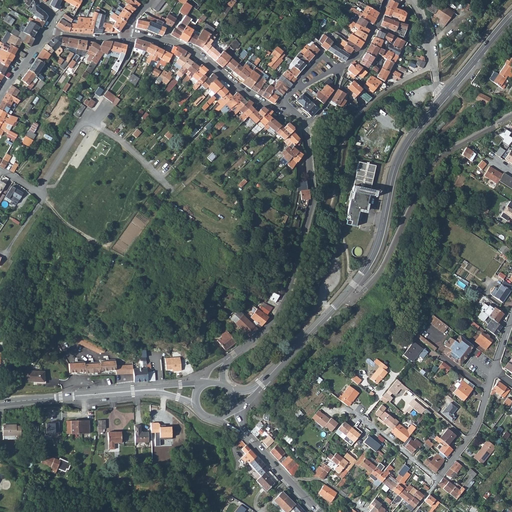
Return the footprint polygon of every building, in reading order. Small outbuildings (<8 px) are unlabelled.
[(23,0),(22,0),(22,1),(26,4),(22,9),(26,11),(26,10),(31,3),(29,0),(27,0),(26,2),(23,0)] [(52,0),(50,5),(50,6),(58,11),(60,8),(58,7),(60,4),(61,2),(59,0),(52,0)] [(68,0),(67,3),(65,6),(67,8),(69,4),(75,7),(70,15),(73,17),(82,0),(68,0)] [(119,0),(127,5),(135,10),(140,4),(134,0),(131,0),(131,1),(130,0),(119,0)] [(162,0),(157,0),(151,8),(157,13),(165,2),(162,0)] [(387,8),(384,16),(390,18),(390,17),(395,9),(397,4),(402,0),(389,0),(386,8),(387,8)] [(434,0),(428,0),(423,8),(433,15),(440,4),(434,0)] [(31,3),(26,10),(34,15),(36,17),(44,22),(47,17),(44,13),(35,6),(34,2),(33,1),(31,3)] [(191,7),(185,3),(184,5),(179,13),(182,15),(183,13),(185,13),(187,13),(191,7)] [(440,4),(433,15),(447,24),(454,13),(449,10),(440,4)] [(127,5),(123,9),(130,15),(135,10),(127,5)] [(110,12),(112,14),(125,22),(130,15),(123,9),(118,6),(114,12),(112,10),(110,12)] [(366,6),(363,12),(375,19),(379,13),(378,13),(366,6)] [(350,9),(349,10),(356,15),(358,12),(361,14),(359,18),(367,23),(368,22),(372,25),(375,19),(363,12),(357,8),(355,10),(353,9),(352,8),(351,9),(350,9)] [(395,9),(390,17),(398,19),(398,21),(404,22),(406,15),(405,14),(404,12),(402,12),(400,11),(397,10),(395,9)] [(356,15),(353,19),(356,21),(356,23),(364,28),(367,23),(359,18),(361,14),(358,12),(356,15)] [(86,18),(83,33),(92,34),(93,33),(95,19),(97,16),(97,15),(94,14),(92,19),(86,18)] [(103,23),(102,31),(115,33),(117,33),(117,32),(119,33),(120,31),(126,23),(125,22),(112,14),(109,19),(116,21),(114,24),(103,23)] [(6,15),(2,20),(7,24),(10,18),(6,15)] [(63,15),(61,18),(71,24),(72,21),(63,15)] [(160,29),(157,35),(162,36),(167,25),(171,27),(176,20),(168,15),(165,20),(162,24),(160,29)] [(95,19),(93,33),(102,34),(102,31),(103,23),(104,19),(97,16),(95,19)] [(144,23),(142,30),(147,31),(147,30),(151,18),(148,16),(145,23),(144,23)] [(175,29),(174,29),(170,35),(179,40),(179,39),(186,27),(189,23),(190,20),(185,16),(180,22),(175,29)] [(29,17),(27,20),(39,27),(41,28),(45,22),(44,22),(36,17),(34,20),(32,19),(29,17)] [(151,18),(147,30),(157,35),(160,29),(162,24),(165,20),(160,17),(158,22),(151,18)] [(61,18),(60,19),(71,26),(71,25),(71,24),(61,18)] [(71,26),(69,31),(83,33),(86,18),(78,18),(76,25),(71,25),(71,26)] [(352,18),(350,22),(354,25),(363,30),(364,28),(356,23),(356,21),(353,19),(352,18)] [(396,22),(383,18),(381,24),(380,26),(384,28),(385,28),(386,29),(387,29),(388,29),(394,31),(394,33),(402,37),(408,25),(398,23),(396,22)] [(71,26),(60,19),(55,27),(63,30),(69,31),(71,26)] [(27,35),(33,38),(39,27),(27,20),(26,22),(28,23),(25,28),(22,26),(19,31),(22,33),(27,35)] [(137,21),(136,29),(142,30),(144,23),(137,21)] [(206,25),(202,31),(211,36),(214,32),(214,31),(207,26),(206,25)] [(364,28),(363,30),(354,25),(353,27),(356,30),(353,37),(363,43),(364,41),(365,39),(366,36),(369,31),(364,28)] [(186,27),(179,39),(186,44),(187,42),(194,45),(198,38),(191,34),(193,32),(186,27)] [(13,29),(11,34),(23,41),(24,42),(27,35),(22,33),(21,32),(20,33),(18,32),(13,29)] [(198,38),(194,45),(201,49),(211,36),(202,31),(198,38)] [(374,37),(370,44),(379,48),(383,41),(381,40),(382,39),(384,34),(378,31),(374,37)] [(384,34),(382,39),(390,43),(391,41),(394,36),(385,31),(384,34)] [(211,36),(201,49),(209,56),(217,47),(215,45),(213,49),(209,46),(215,39),(214,38),(217,34),(214,32),(211,36)] [(319,32),(314,39),(317,42),(322,35),(319,32)] [(333,33),(329,38),(333,41),(337,36),(333,33)] [(11,34),(5,44),(9,47),(11,45),(18,49),(21,45),(23,41),(11,34)] [(24,42),(23,43),(30,48),(34,39),(33,38),(27,35),(24,42)] [(322,35),(317,42),(321,44),(320,46),(326,50),(326,49),(331,44),(332,42),(322,35)] [(350,35),(346,40),(348,41),(359,49),(363,43),(353,37),(350,35)] [(339,48),(338,49),(341,51),(348,57),(352,51),(345,46),(347,43),(342,40),(340,38),(337,36),(333,41),(340,47),(339,48)] [(390,43),(389,45),(400,50),(403,45),(404,45),(405,44),(406,44),(407,42),(397,37),(394,36),(391,41),(390,43)] [(53,39),(46,45),(53,51),(54,53),(59,48),(61,45),(66,47),(67,46),(68,39),(59,38),(56,38),(53,39)] [(312,44),(306,51),(313,56),(319,49),(318,48),(320,46),(321,44),(317,42),(314,39),(313,38),(310,42),(312,44)] [(67,46),(67,48),(69,48),(76,50),(78,41),(68,39),(67,46)] [(136,40),(133,48),(145,51),(148,44),(144,43),(136,40)] [(4,44),(0,41),(0,45),(3,47),(1,49),(14,55),(18,49),(11,45),(9,47),(5,44),(4,44)] [(76,55),(73,59),(76,61),(78,57),(78,55),(81,56),(82,50),(87,51),(88,51),(93,43),(78,41),(76,50),(76,54),(76,55)] [(89,64),(81,77),(86,80),(103,54),(106,55),(111,42),(102,42),(99,47),(94,55),(93,58),(89,64)] [(100,65),(99,67),(103,70),(105,68),(108,61),(110,56),(112,51),(115,52),(117,43),(111,42),(106,55),(100,65)] [(228,46),(215,62),(223,68),(225,65),(230,58),(227,56),(236,46),(231,42),(228,46)] [(93,43),(88,51),(94,55),(99,47),(93,43)] [(117,43),(115,52),(118,53),(120,53),(123,44),(117,43)] [(149,64),(157,48),(148,44),(145,51),(151,54),(147,62),(149,64)] [(217,47),(209,56),(215,62),(228,46),(226,44),(222,49),(218,45),(217,47)] [(331,44),(326,49),(332,53),(336,48),(331,44)] [(370,44),(365,53),(374,58),(376,54),(378,55),(381,57),(383,51),(379,48),(370,44)] [(46,45),(43,50),(50,55),(53,51),(46,45)] [(389,45),(386,50),(397,56),(400,50),(389,45)] [(164,67),(167,63),(168,63),(170,58),(173,54),(176,47),(173,46),(170,53),(163,51),(160,58),(157,62),(152,73),(156,76),(159,71),(157,70),(159,66),(161,65),(164,67)] [(176,47),(173,54),(175,56),(177,57),(182,49),(177,46),(176,47)] [(157,48),(149,64),(147,67),(151,69),(155,61),(156,62),(158,57),(160,58),(163,51),(157,48)] [(276,48),(270,55),(273,57),(277,59),(281,53),(282,52),(278,49),(276,48)] [(336,48),(332,53),(343,62),(344,63),(348,57),(341,51),(338,49),(336,48)] [(0,55),(11,62),(15,56),(14,55),(1,49),(0,51),(0,55)] [(182,49),(177,57),(179,58),(180,56),(183,58),(187,52),(182,49)] [(383,51),(381,57),(386,60),(394,63),(398,57),(397,56),(386,50),(384,49),(383,51)] [(43,50),(36,59),(44,65),(47,68),(49,66),(45,63),(48,58),(50,55),(43,50)] [(230,58),(225,65),(233,71),(238,65),(247,54),(243,51),(239,56),(241,57),(239,59),(238,58),(235,62),(231,58),(230,58)] [(300,52),(298,54),(301,57),(308,62),(310,59),(312,60),(315,58),(313,56),(306,51),(303,55),(300,52)] [(179,58),(175,63),(180,67),(181,66),(188,59),(190,54),(187,52),(183,58),(180,56),(179,58)] [(120,53),(119,58),(117,60),(120,61),(118,63),(116,62),(112,69),(117,72),(123,59),(125,54),(120,53)] [(277,59),(270,68),(274,71),(282,61),(281,59),(284,55),(281,53),(277,59)] [(361,62),(359,60),(357,63),(359,65),(367,69),(373,59),(374,58),(365,53),(361,62)] [(0,63),(7,68),(11,62),(0,55),(0,63)] [(273,57),(267,66),(270,68),(277,59),(273,57)] [(301,57),(293,67),(299,72),(308,62),(301,57)] [(500,72),(498,74),(505,79),(508,80),(509,78),(511,79),(511,78),(511,72),(511,70),(511,68),(509,67),(511,62),(511,59),(508,57),(504,63),(505,64),(500,72)] [(36,59),(29,70),(39,78),(41,79),(43,77),(38,73),(44,65),(36,59)] [(180,67),(175,74),(181,79),(183,75),(187,71),(193,63),(188,59),(181,66),(180,67)] [(238,65),(233,71),(244,80),(252,71),(260,61),(257,59),(252,65),(250,64),(247,62),(242,68),(238,65)] [(417,59),(414,65),(421,69),(424,62),(418,59),(417,59)] [(72,60),(67,67),(71,69),(75,62),(72,60)] [(385,62),(382,69),(389,73),(394,63),(386,60),(385,62)] [(353,61),(351,64),(347,70),(350,74),(349,75),(352,79),(354,77),(358,81),(366,72),(356,64),(353,67),(352,66),(355,63),(353,61)] [(0,73),(4,76),(8,78),(11,75),(6,72),(7,68),(0,63),(0,73)] [(193,63),(187,71),(193,75),(199,67),(193,63)] [(286,71),(281,76),(291,85),(294,82),(296,78),(295,77),(299,72),(293,67),(289,64),(285,70),(286,71)] [(193,75),(191,77),(188,81),(195,84),(203,75),(208,70),(201,65),(199,67),(193,75)] [(382,69),(377,78),(384,82),(389,73),(382,69)] [(23,77),(21,80),(28,86),(29,87),(29,88),(31,90),(39,78),(29,70),(28,71),(23,77)] [(50,71),(43,81),(46,83),(49,79),(53,73),(50,71)] [(53,73),(49,79),(52,82),(59,75),(54,71),(53,73)] [(164,71),(159,78),(162,81),(162,80),(167,74),(166,72),(164,71)] [(167,74),(162,80),(167,84),(172,77),(170,76),(172,73),(169,71),(167,74)] [(244,80),(242,83),(246,86),(255,73),(252,71),(244,80)] [(489,79),(493,82),(498,74),(494,71),(489,79)] [(195,84),(192,88),(195,90),(200,84),(205,90),(216,80),(217,78),(212,73),(207,79),(203,75),(195,84)] [(255,73),(246,86),(250,89),(259,76),(255,73)] [(132,74),(128,81),(135,86),(139,79),(132,74)] [(498,74),(493,82),(503,89),(507,83),(504,81),(505,79),(498,74)] [(181,84),(184,86),(188,81),(191,77),(189,75),(181,84)] [(259,76),(250,89),(262,96),(266,90),(261,87),(265,81),(259,76)] [(281,76),(278,80),(288,88),(291,85),(281,76)] [(369,78),(366,82),(375,88),(380,82),(372,78),(371,80),(369,78)] [(41,80),(37,86),(41,89),(46,83),(43,81),(41,80)] [(210,91),(214,94),(216,92),(217,91),(225,83),(222,80),(219,83),(216,80),(205,90),(204,91),(208,94),(210,91)] [(275,84),(272,88),(273,89),(283,95),(288,88),(278,80),(274,84),(275,84)] [(165,91),(168,93),(177,84),(174,81),(172,83),(167,89),(165,91)] [(269,84),(265,81),(261,87),(266,90),(268,86),(269,84)] [(371,99),(353,81),(346,88),(352,93),(350,95),(353,98),(357,94),(366,103),(371,99)] [(321,82),(318,84),(323,88),(320,92),(327,98),(330,94),(333,90),(328,87),(321,82)] [(366,82),(364,86),(373,92),(375,88),(366,82)] [(217,91),(216,92),(222,98),(228,92),(225,90),(229,86),(225,83),(217,91)] [(11,86),(7,93),(15,98),(19,90),(11,86)] [(266,90),(262,96),(267,99),(271,93),(273,89),(272,88),(268,86),(266,90)] [(273,89),(271,93),(281,98),(283,95),(273,89)] [(309,89),(306,90),(313,96),(317,99),(322,104),(325,100),(327,98),(320,92),(317,96),(309,89)] [(104,95),(112,102),(117,97),(108,90),(104,95)] [(338,90),(334,95),(342,99),(345,95),(338,90)] [(177,102),(181,106),(191,95),(188,92),(187,93),(185,93),(177,102)] [(221,99),(221,98),(217,102),(220,105),(216,109),(218,111),(226,104),(232,97),(228,92),(222,98),(221,99)] [(243,98),(237,92),(232,97),(226,104),(230,109),(236,103),(237,103),(242,98),(243,98)] [(7,93),(2,100),(11,105),(13,101),(18,104),(20,100),(15,98),(7,93)] [(271,93),(267,99),(276,104),(281,98),(271,93)] [(479,93),(476,100),(488,105),(491,98),(479,93)] [(205,97),(201,94),(193,103),(196,106),(205,97)] [(302,95),(295,102),(302,108),(308,101),(308,100),(302,95)] [(334,95),(330,102),(340,108),(342,106),(345,101),(344,101),(342,99),(334,95)] [(213,96),(201,108),(204,110),(215,98),(213,96)] [(112,102),(112,103),(115,105),(120,99),(117,97),(112,102)] [(230,109),(228,112),(233,117),(236,114),(239,111),(247,102),(242,98),(237,103),(236,103),(230,109)] [(90,99),(86,106),(91,108),(95,102),(90,99)] [(2,100),(0,104),(0,110),(7,113),(6,114),(10,115),(14,110),(9,107),(11,105),(2,100)] [(247,102),(239,111),(243,113),(251,106),(253,103),(249,100),(247,102)] [(302,108),(301,109),(311,117),(318,109),(308,101),(302,108)] [(85,107),(81,105),(78,109),(77,109),(73,114),(78,118),(85,107)] [(243,113),(239,117),(243,122),(248,117),(254,110),(251,106),(243,113)] [(254,110),(248,117),(255,123),(267,111),(267,110),(263,107),(261,109),(257,112),(254,110)] [(255,123),(253,125),(257,128),(262,122),(265,125),(272,118),(269,116),(273,112),(269,108),(267,110),(267,111),(255,123)] [(0,110),(0,116),(4,119),(2,122),(9,124),(12,119),(8,118),(10,115),(6,114),(7,113),(0,110)] [(18,118),(10,115),(8,118),(12,119),(9,124),(13,126),(14,122),(16,122),(18,118)] [(265,125),(263,127),(266,129),(268,127),(274,131),(273,133),(274,134),(273,135),(274,135),(276,133),(275,133),(281,126),(272,118),(265,125)] [(222,120),(216,126),(219,129),(226,124),(222,120)] [(210,122),(205,128),(209,131),(213,126),(210,122)] [(281,126),(275,133),(276,133),(284,140),(287,137),(292,131),(293,130),(287,124),(285,126),(283,128),(281,126)] [(193,137),(198,130),(196,128),(190,135),(193,137)] [(511,132),(505,129),(503,133),(502,132),(489,140),(498,146),(502,141),(505,144),(508,146),(511,141),(511,137),(509,136),(511,132)] [(136,130),(132,135),(136,139),(140,133),(136,130)] [(169,130),(163,136),(167,140),(173,134),(169,130)] [(281,153),(284,156),(293,147),(294,146),(300,140),(292,131),(287,137),(284,140),(283,141),(288,146),(281,153)] [(427,132),(424,136),(434,143),(435,144),(438,140),(433,136),(428,133),(427,132)] [(25,136),(21,142),(29,146),(32,140),(25,136)] [(424,136),(421,141),(431,148),(434,143),(424,136)] [(499,147),(495,154),(500,157),(508,146),(505,144),(501,149),(499,147)] [(284,156),(282,157),(288,162),(291,158),(292,159),(298,152),(293,147),(284,156)] [(474,153),(475,152),(471,149),(471,151),(465,148),(461,155),(471,162),(476,154),(474,153)] [(288,162),(286,164),(292,169),(297,162),(302,155),(298,152),(292,159),(291,158),(288,162)] [(477,166),(482,170),(487,163),(482,160),(477,166)] [(376,166),(358,162),(346,215),(349,216),(348,221),(351,221),(350,225),(355,226),(359,210),(365,211),(370,190),(376,166)] [(493,170),(494,168),(490,166),(484,175),(494,182),(495,182),(495,180),(498,182),(498,181),(503,174),(499,172),(498,173),(493,170)] [(503,174),(498,181),(511,189),(511,178),(504,173),(503,174)] [(244,179),(238,185),(241,187),(246,182),(244,179)] [(299,206),(306,206),(308,199),(310,199),(309,190),(307,190),(306,181),(298,182),(298,191),(300,191),(301,200),(299,206)] [(18,203),(23,193),(15,188),(15,189),(11,186),(5,198),(11,201),(12,199),(18,203)] [(511,202),(510,201),(500,216),(507,221),(509,217),(511,219),(511,202)] [(86,211),(81,219),(86,223),(91,215),(86,211)] [(503,245),(499,251),(501,253),(504,255),(505,253),(508,248),(503,245)] [(352,250),(352,252),(352,253),(352,254),(353,255),(354,256),(355,257),(357,257),(358,257),(360,256),(361,255),(361,254),(362,253),(362,251),(362,250),(361,248),(359,247),(358,247),(357,247),(355,247),(354,248),(353,248),(352,250)] [(511,286),(503,281),(501,284),(502,285),(510,290),(511,286)] [(491,295),(494,296),(502,302),(510,290),(502,285),(499,289),(497,287),(496,287),(494,287),(492,287),(492,288),(491,289),(490,290),(490,292),(490,293),(491,295)] [(273,292),(269,300),(275,303),(279,296),(273,292)] [(483,304),(479,310),(480,310),(482,312),(497,323),(503,314),(494,307),(490,313),(485,310),(487,307),(483,304)] [(250,318),(254,320),(261,326),(269,317),(267,315),(269,312),(261,306),(258,310),(257,309),(250,317),(250,318)] [(444,324),(428,312),(423,318),(439,330),(444,324)] [(497,323),(482,312),(478,317),(484,321),(485,320),(487,324),(488,325),(485,328),(495,336),(502,327),(497,323)] [(248,337),(257,329),(251,323),(243,315),(240,317),(236,313),(230,319),(234,324),(248,337)] [(254,320),(251,323),(257,329),(261,326),(254,320)] [(479,327),(472,321),(469,325),(476,330),(479,327)] [(414,331),(412,334),(426,345),(428,342),(414,331)] [(468,343),(455,332),(450,338),(446,335),(440,342),(444,346),(441,350),(442,352),(454,361),(456,358),(457,359),(465,349),(464,349),(468,343)] [(482,332),(478,337),(488,345),(492,340),(488,337),(489,336),(486,334),(486,335),(482,332)] [(222,337),(218,341),(225,350),(235,343),(228,333),(225,335),(224,333),(220,336),(222,337)] [(73,341),(98,353),(104,352),(106,349),(75,335),(73,341)] [(488,345),(478,337),(475,341),(485,349),(488,345)] [(421,348),(413,342),(403,355),(411,361),(416,354),(422,359),(427,352),(422,347),(421,348)] [(180,357),(165,358),(166,369),(172,369),(172,371),(181,370),(180,357)] [(116,374),(133,374),(133,369),(133,365),(116,366),(115,359),(108,360),(108,358),(106,358),(106,360),(100,360),(100,362),(93,363),(93,360),(91,360),(91,363),(85,363),(85,362),(78,362),(78,360),(76,360),(76,362),(77,374),(88,374),(88,375),(97,375),(97,373),(116,372),(116,374)] [(375,372),(370,378),(378,384),(383,377),(383,378),(388,372),(386,370),(388,367),(377,358),(374,362),(380,367),(376,372),(375,372)] [(133,374),(134,382),(148,381),(147,372),(151,372),(151,364),(147,364),(146,361),(143,361),(143,368),(141,368),(133,369),(133,374)] [(442,362),(438,367),(446,373),(450,367),(442,362)] [(511,363),(511,365),(507,363),(504,368),(503,369),(506,371),(507,370),(511,374),(511,363)] [(44,372),(26,371),(26,382),(44,382),(44,372)] [(279,376),(269,387),(272,390),(275,392),(285,381),(279,376)] [(404,387),(396,379),(393,382),(387,390),(392,393),(395,394),(400,388),(403,389),(404,387)] [(467,384),(463,381),(461,380),(458,384),(457,383),(456,383),(454,385),(454,386),(457,388),(453,393),(463,401),(472,389),(472,388),(474,386),(469,382),(467,384)] [(491,389),(490,394),(492,396),(492,394),(498,399),(500,396),(504,398),(510,390),(498,381),(491,389)] [(339,395),(337,398),(347,405),(350,400),(351,401),(358,392),(348,385),(341,395),(339,395)] [(503,403),(508,407),(511,401),(511,400),(507,397),(503,403)] [(424,399),(422,401),(436,413),(439,409),(425,398),(424,399)] [(451,401),(442,413),(452,421),(455,418),(451,415),(458,407),(451,401)] [(397,423),(398,422),(394,418),(393,419),(383,411),(385,408),(381,404),(375,412),(375,414),(378,416),(377,417),(384,423),(391,430),(397,423)] [(317,411),(311,418),(316,421),(322,414),(317,411)] [(421,413),(416,419),(419,422),(424,416),(421,413)] [(329,419),(327,418),(322,414),(316,421),(316,422),(323,428),(324,427),(330,431),(337,423),(330,418),(329,419)] [(414,418),(410,424),(411,425),(415,428),(419,422),(416,419),(414,418)] [(89,421),(66,422),(67,434),(89,433),(89,421)] [(342,432),(345,435),(352,427),(349,424),(348,425),(343,421),(337,429),(342,432)] [(53,423),(46,423),(46,430),(45,429),(45,435),(52,435),(52,433),(59,433),(59,422),(53,422),(53,423)] [(408,436),(415,428),(411,425),(407,430),(397,423),(391,430),(390,431),(393,434),(404,442),(408,436)] [(16,425),(3,425),(3,435),(3,440),(21,439),(21,426),(16,426),(16,425)] [(140,426),(134,426),(135,442),(148,442),(147,432),(140,433),(140,426)] [(256,426),(250,431),(255,437),(259,433),(265,438),(262,441),(268,447),(274,441),(272,439),(274,438),(273,437),(274,436),(273,434),(272,435),(268,430),(266,432),(265,431),(264,432),(260,428),(259,429),(256,426)] [(345,435),(353,442),(359,434),(355,431),(355,430),(352,427),(345,435)] [(447,429),(439,439),(447,445),(451,441),(455,436),(447,429)] [(165,431),(155,432),(155,441),(161,441),(161,444),(165,444),(165,431)] [(505,431),(501,438),(505,441),(510,434),(505,431)] [(121,432),(108,433),(108,440),(108,450),(115,449),(114,443),(122,443),(121,432)] [(367,436),(362,442),(368,447),(370,448),(374,452),(379,446),(367,436)] [(404,442),(401,445),(411,453),(415,449),(417,450),(421,444),(415,439),(413,442),(410,439),(411,438),(408,436),(404,442)] [(436,436),(434,439),(439,443),(437,445),(441,448),(438,451),(446,457),(452,449),(449,447),(447,445),(439,439),(436,436)] [(426,439),(423,442),(431,449),(434,446),(426,439)] [(253,453),(241,440),(236,445),(238,446),(239,447),(241,446),(243,448),(241,449),(245,454),(238,460),(244,467),(249,463),(256,456),(253,453)] [(476,454),(473,457),(481,464),(495,447),(486,440),(483,445),(476,454)] [(326,442),(319,451),(322,453),(324,450),(325,451),(328,447),(327,446),(329,444),(326,442)] [(278,461),(280,464),(286,458),(283,455),(285,453),(287,454),(286,447),(281,445),(279,447),(277,445),(270,452),(278,461)] [(365,472),(368,475),(375,467),(364,458),(367,455),(363,452),(356,461),(354,463),(362,470),(363,468),(366,470),(365,472)] [(329,454),(326,457),(336,465),(342,458),(335,453),(333,456),(329,454)] [(336,465),(333,468),(334,470),(338,473),(343,467),(345,469),(338,476),(341,479),(343,477),(351,467),(354,463),(356,461),(346,453),(342,458),(336,465)] [(444,459),(437,453),(430,462),(426,459),(423,463),(434,473),(442,462),(444,459)] [(44,454),(41,462),(51,467),(49,470),(55,473),(57,469),(65,472),(66,469),(68,470),(71,463),(61,459),(60,461),(59,460),(44,454)] [(286,458),(280,464),(291,475),(295,474),(300,469),(301,470),(303,469),(301,468),(302,467),(289,455),(286,458)] [(374,461),(367,455),(364,458),(375,467),(378,464),(374,461)] [(374,461),(378,464),(379,463),(383,458),(379,455),(374,461)] [(256,456),(249,463),(255,470),(254,472),(257,475),(254,478),(255,480),(256,481),(264,473),(268,469),(256,456)] [(323,463),(320,467),(327,472),(330,468),(332,470),(333,468),(336,465),(326,457),(321,462),(323,463)] [(455,461),(445,474),(445,475),(449,477),(450,476),(453,478),(454,478),(457,474),(456,473),(462,466),(455,461)] [(368,475),(368,476),(373,481),(376,478),(382,472),(381,472),(383,470),(381,469),(383,466),(379,463),(378,464),(375,467),(368,475)] [(373,481),(371,483),(377,487),(381,482),(387,474),(388,474),(389,473),(387,471),(388,470),(389,470),(391,470),(392,469),(393,468),(389,465),(382,472),(376,478),(373,481)] [(318,466),(311,476),(318,477),(322,479),(327,472),(320,467),(318,466)] [(397,474),(402,477),(406,472),(407,471),(408,470),(404,466),(397,474)] [(457,485),(449,494),(456,499),(464,489),(469,483),(476,475),(476,474),(470,468),(468,471),(467,473),(469,476),(461,487),(457,484),(457,485)] [(403,482),(410,474),(406,472),(402,477),(398,483),(398,484),(397,484),(392,490),(392,491),(397,495),(402,488),(404,486),(405,485),(406,484),(403,482)] [(264,473),(256,481),(265,491),(273,483),(264,473)] [(387,474),(381,482),(392,490),(397,484),(398,484),(398,483),(388,474),(387,474)] [(341,479),(334,487),(338,489),(346,480),(343,477),(341,479)] [(443,477),(437,484),(449,494),(457,485),(454,483),(452,485),(448,482),(445,479),(443,477)] [(323,485),(318,493),(330,501),(336,493),(323,485)] [(397,495),(390,503),(392,505),(394,502),(395,503),(398,499),(397,498),(399,496),(403,499),(412,488),(408,485),(407,487),(405,485),(404,486),(402,488),(397,495)] [(412,488),(403,499),(408,503),(414,496),(413,495),(416,491),(412,488)] [(414,496),(408,503),(406,506),(411,510),(418,501),(416,500),(417,499),(419,500),(423,495),(416,490),(416,491),(413,495),(414,496)] [(281,491),(272,501),(284,511),(286,511),(290,508),(294,504),(281,491)] [(429,495),(424,501),(432,507),(434,509),(439,503),(429,495)] [(370,510),(368,511),(375,511),(380,506),(381,505),(381,504),(374,499),(367,507),(370,510)] [(284,511),(272,501),(271,502),(280,511),(284,511)] [(294,504),(290,508),(294,511),(304,511),(296,503),(294,504)]
